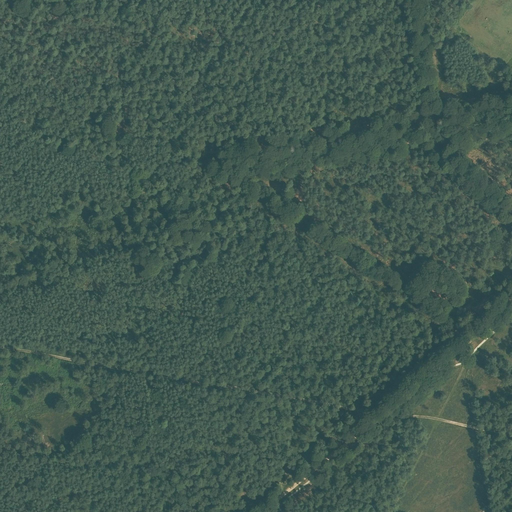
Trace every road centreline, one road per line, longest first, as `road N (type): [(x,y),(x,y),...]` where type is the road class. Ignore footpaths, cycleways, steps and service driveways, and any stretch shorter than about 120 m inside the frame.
road 1 (track): [(438,419),(0,348)]
road 2 (track): [(255,511),(511,291)]
